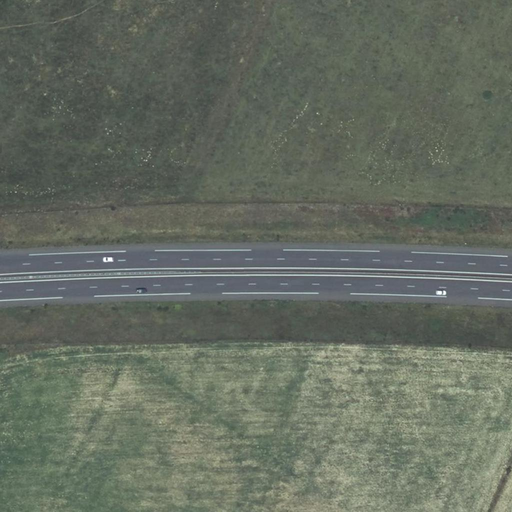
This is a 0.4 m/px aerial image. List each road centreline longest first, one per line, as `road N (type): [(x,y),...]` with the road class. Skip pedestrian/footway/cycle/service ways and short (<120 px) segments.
road 1 (trunk): [(511,266),(257,257),(0,266)]
road 2 (trunk): [(0,290),(308,283),(511,291)]
